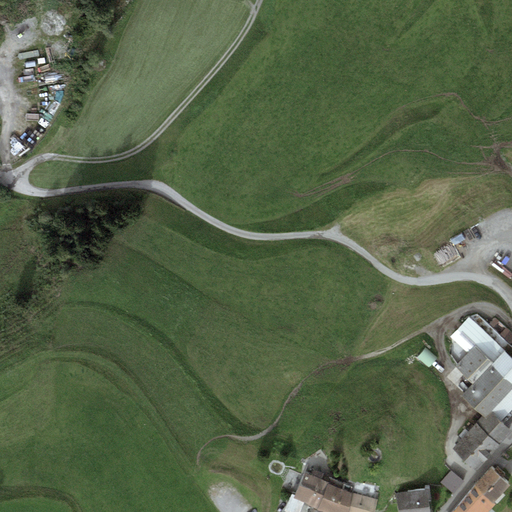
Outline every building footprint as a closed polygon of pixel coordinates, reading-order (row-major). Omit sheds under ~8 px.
[(511,357),(468,318),(450,337),(468,354),(455,368),(473,384),(462,396),(483,416),(486,418),(492,412),(502,422),(511,411),(511,357)] [(422,355),(417,362),(429,369),(434,362),(422,355)] [(475,470),(511,430),(502,422),(492,412),(486,418),(483,416),(452,449),(475,470)] [(492,467),(474,487),(494,503),(510,485),(502,478),(506,474),(497,467),(495,470),(492,467)] [(464,483),(451,471),(441,483),(454,495),(464,483)] [(300,511),(304,503),(317,509),(329,483),(305,473),(294,495),(292,494),(284,511),(286,511),(300,511)] [(347,511),(352,494),(329,483),(317,509),(326,511),(347,511)] [(488,511),(495,504),(494,503),(474,487),(454,510),(456,511),(488,511)] [(430,511),(427,489),(396,494),(398,511),(430,511)] [(374,511),(377,500),(352,494),(347,511),(374,511)]
